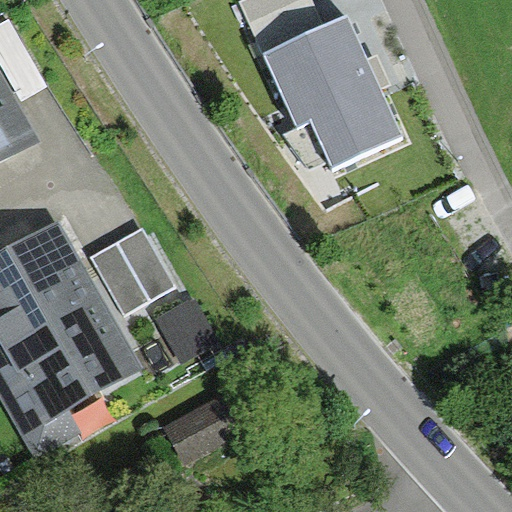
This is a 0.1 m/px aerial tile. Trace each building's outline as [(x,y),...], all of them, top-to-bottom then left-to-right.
[(378,83),(350,21),(327,31),(313,0),(243,0),(237,3),(297,133),(311,126),(334,177),(406,144),(378,83)] [(0,168),(44,143),(0,67),(0,168)] [(142,373),(57,227),(0,259),(0,390),(38,457),(80,433),(69,415),(142,373)] [(144,230),(92,260),(126,319),(178,288),(144,230)] [(196,298),(155,322),(182,369),(224,344),(196,298)] [(249,433),(225,388),(165,420),(189,465),(249,433)]
